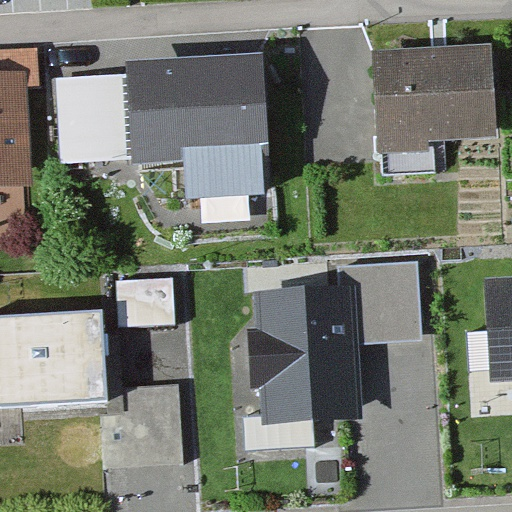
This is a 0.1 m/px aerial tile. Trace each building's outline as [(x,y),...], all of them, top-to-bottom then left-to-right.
[(447,57),(376,62),(385,179),(441,175),(439,145),(505,140),(499,53),(447,57)] [(0,89),(26,88),(45,87),(43,54),(0,56),(0,89)] [(277,64),(141,70),(143,111),(146,166),(185,164),(187,203),(275,199),(273,155),(281,154),(277,64)] [(0,89),(0,194),(32,192),(26,88),(0,89)] [(349,295),(352,348),(423,345),(419,268),(348,271),(349,295)] [(511,285),(491,287),(498,387),(511,385),(511,285)] [(121,291),(123,335),(177,331),(174,287),(121,291)] [(352,348),(349,295),(265,299),(267,332),(251,333),(254,391),(268,390),(270,423),(355,420),(352,360),(352,348)] [(0,326),(0,417),(111,412),(107,321),(0,326)] [(185,394),(123,397),(124,423),(186,420),(185,394)] [(103,424),(106,474),(189,470),(186,420),(124,423),(103,424)]
